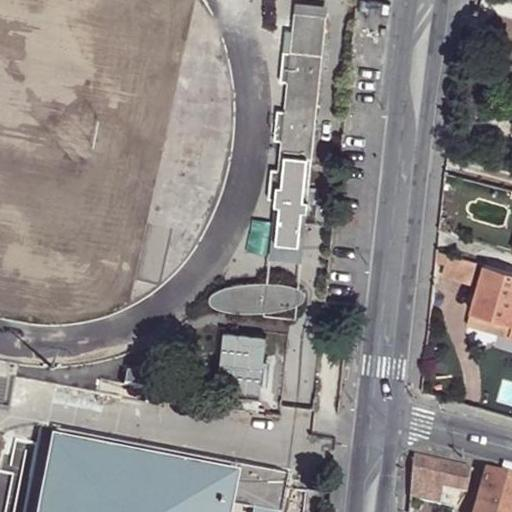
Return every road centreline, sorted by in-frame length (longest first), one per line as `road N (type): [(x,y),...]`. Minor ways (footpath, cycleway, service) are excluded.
road 1 (residential): [(429,0),(380,413)]
road 2 (residential): [(380,413),(511,450)]
